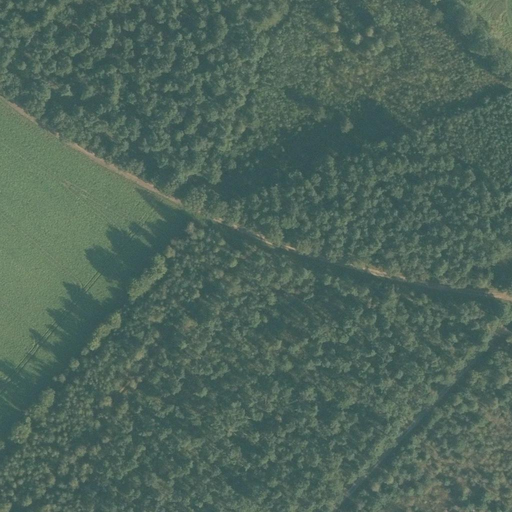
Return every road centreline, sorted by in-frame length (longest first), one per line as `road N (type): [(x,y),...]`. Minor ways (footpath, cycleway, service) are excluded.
road 1 (track): [(511,299),(391,280),(212,220),(54,135),(0,92)]
road 2 (track): [(331,511),(511,322)]
